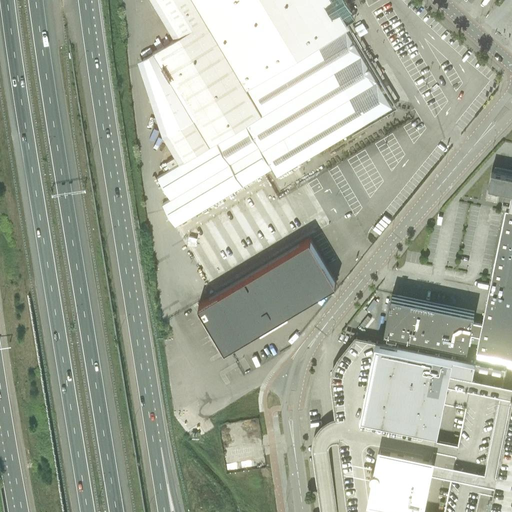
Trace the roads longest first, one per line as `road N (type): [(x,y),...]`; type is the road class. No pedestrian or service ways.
road 1 (motorway): [(6,0),(86,511)]
road 2 (motorway): [(115,511),(35,0)]
road 3 (trunk): [(153,445),(83,0)]
road 4 (unclassified): [(327,322),(511,104)]
road 5 (unclassified): [(327,322),(299,353),(286,393),(294,455)]
road 6 (unclassified): [(294,455),(301,375),(327,322)]
road 7 (trunk): [(0,385),(21,511)]
